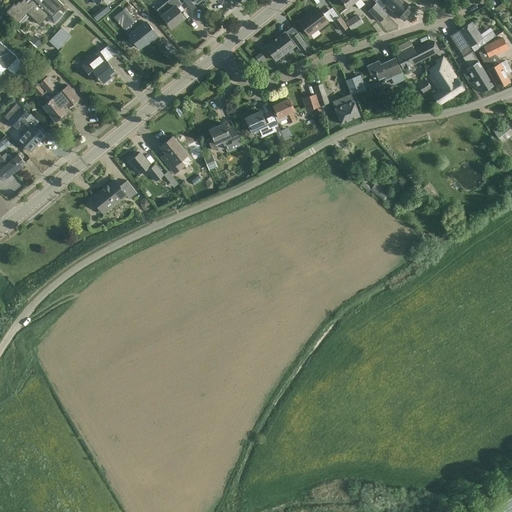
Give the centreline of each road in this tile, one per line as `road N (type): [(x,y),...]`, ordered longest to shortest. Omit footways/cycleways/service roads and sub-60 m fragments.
road 1 (unclassified): [(0,350),(42,296),(107,250),(354,129),(450,112),(511,90)]
road 2 (residential): [(220,52),(265,86),(481,0)]
road 3 (tertiary): [(15,218),(220,52)]
